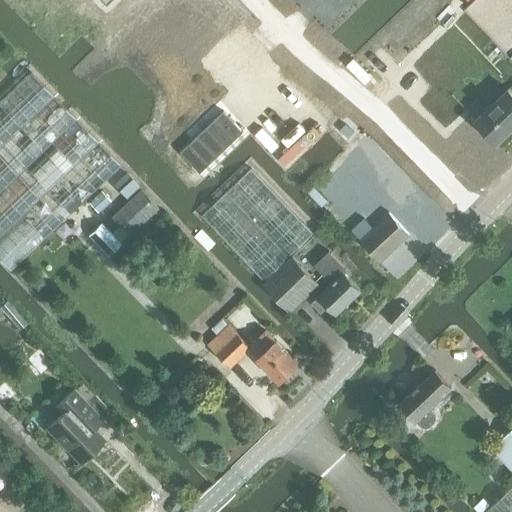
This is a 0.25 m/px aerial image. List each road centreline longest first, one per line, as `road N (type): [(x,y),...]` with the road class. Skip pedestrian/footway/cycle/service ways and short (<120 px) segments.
road 1 (residential): [(199,511),(481,217)]
road 2 (residential): [(481,217),(250,0)]
road 3 (track): [(93,511),(0,414)]
